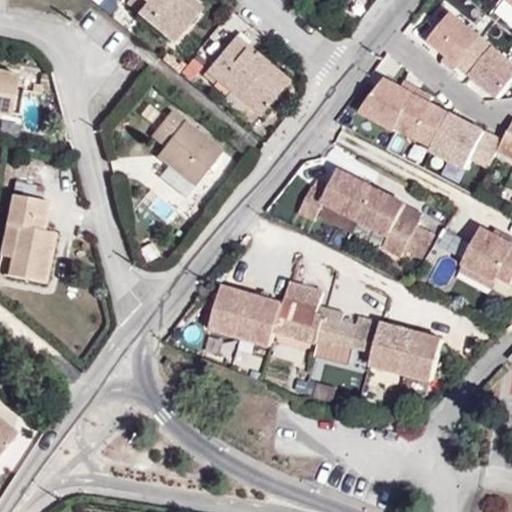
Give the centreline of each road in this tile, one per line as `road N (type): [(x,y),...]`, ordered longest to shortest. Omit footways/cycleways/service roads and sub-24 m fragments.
road 1 (residential): [(146,312),(261,185),(405,0)]
road 2 (unclassified): [(342,511),(200,445),(146,394)]
road 3 (unclassified): [(81,398),(3,511)]
